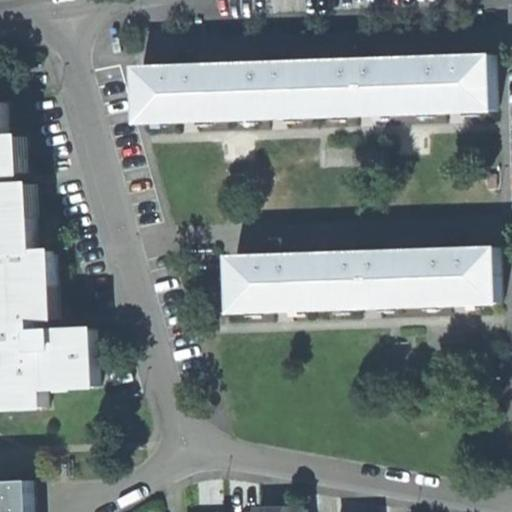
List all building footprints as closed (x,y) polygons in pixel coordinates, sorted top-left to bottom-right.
[(146,61),(148,117),(500,105),(498,48),(146,61)] [(0,317),(8,317),(8,326),(0,326),(0,358),(13,358),(15,396),(32,395),(33,402),(54,400),(53,376),(86,374),(86,382),(105,381),(101,322),(50,325),(49,314),(59,313),(57,282),(64,281),(61,244),(44,245),(42,211),(35,211),(33,177),(15,178),(15,169),(27,168),(24,129),(15,130),(12,95),(0,95),(0,317)] [(500,239),(238,251),(240,308),(503,296),(500,239)] [(40,511),(38,474),(0,476),(0,511),(40,511)] [(312,511),(312,501),(264,502),(265,508),(264,511),(312,511)]
